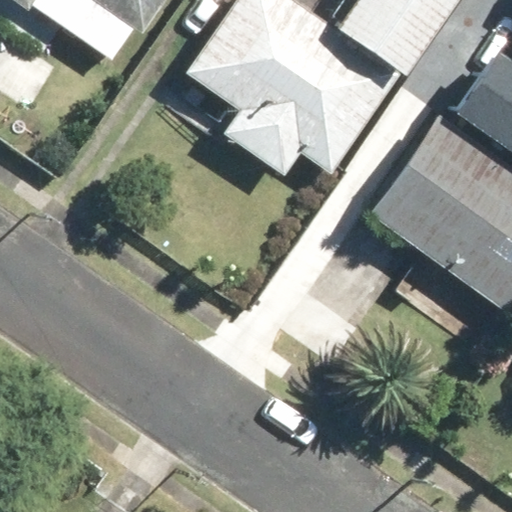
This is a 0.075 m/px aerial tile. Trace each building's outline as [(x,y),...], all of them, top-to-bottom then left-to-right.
[(149,0),(9,0),(106,64),(149,0)] [(270,0),(235,0),(184,76),(327,172),(389,80),(270,0)] [(339,0),(326,17),(392,69),(446,0),(339,0)] [(486,41),(446,102),(511,144),(511,45),(507,55),(486,41)] [(511,171),(433,113),(361,211),(502,314),(511,299),(511,171)]
